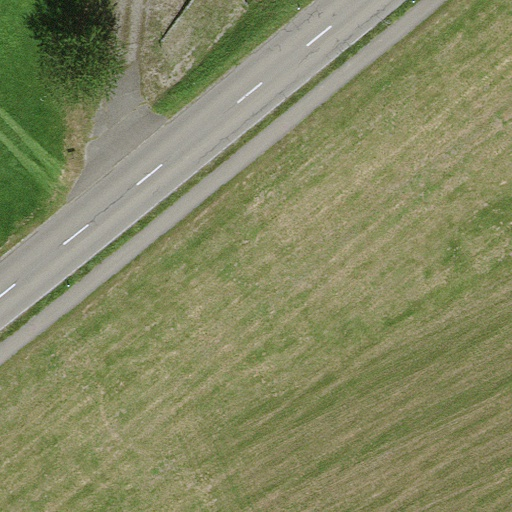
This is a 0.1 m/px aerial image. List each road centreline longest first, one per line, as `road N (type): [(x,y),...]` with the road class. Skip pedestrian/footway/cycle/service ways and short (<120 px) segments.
road 1 (tertiary): [(366,0),(0,298)]
road 2 (track): [(107,212),(125,0)]
